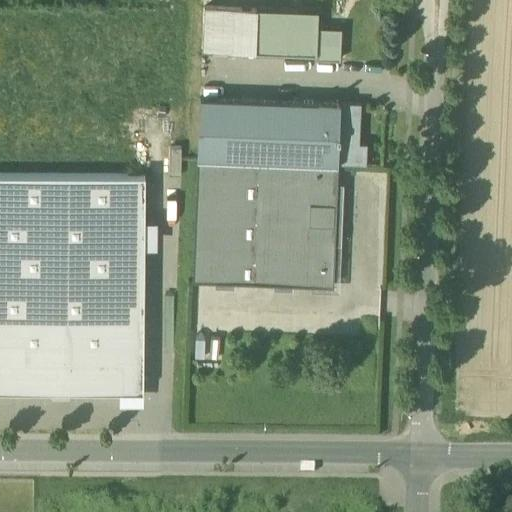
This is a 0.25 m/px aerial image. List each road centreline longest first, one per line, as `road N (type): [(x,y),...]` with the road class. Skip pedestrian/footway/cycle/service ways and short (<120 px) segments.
road 1 (unclassified): [(420,456),(443,0)]
road 2 (residential): [(420,456),(0,453)]
